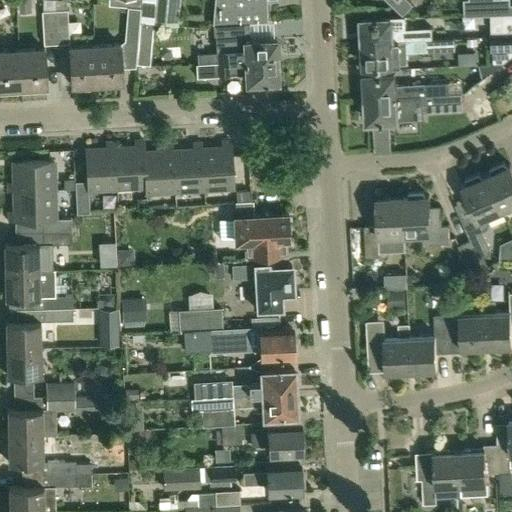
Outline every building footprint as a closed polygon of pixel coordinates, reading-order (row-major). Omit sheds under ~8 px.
[(140,0),(140,7),(139,21),(140,21),(153,22),(178,24),(180,0),(140,0)] [(249,36),(249,23),(267,22),(266,0),(213,0),(212,24),(227,24),(228,37),(249,36)] [(389,0),(403,13),(411,4),(406,0),(389,0)] [(491,14),(511,13),(511,3),(510,4),(510,0),(463,0),(465,15),(491,14)] [(128,6),(125,40),(120,44),(137,45),(139,21),(140,7),(128,6)] [(67,9),(53,10),(55,43),(69,42),(67,9)] [(55,43),(53,10),(42,11),(44,44),(55,43)] [(511,13),(491,14),(491,31),(511,30),(511,13)] [(362,19),(363,42),(432,38),(443,38),(442,31),(432,31),(431,28),(405,29),(405,17),(391,18),(362,19)] [(140,21),(136,65),(149,66),(153,22),(140,21)] [(511,33),(488,35),(489,50),(511,49),(511,33)] [(408,63),(407,51),(423,51),(423,50),(452,49),(452,37),(443,38),(432,38),(363,42),(364,65),(408,63)] [(219,63),(277,60),(276,38),(244,40),(245,50),(218,51),(219,62),(219,63)] [(122,81),(120,44),(94,45),(96,82),(122,81)] [(91,82),(96,82),(94,45),(68,47),(70,84),(73,83),(73,86),(75,89),(89,88),(91,85),(91,82)] [(18,50),(20,87),(45,86),(43,49),(18,50)] [(0,88),(20,87),(18,50),(0,51),(0,88)] [(278,81),(277,60),(219,63),(219,62),(196,63),(196,77),(220,75),(219,75),(246,73),(246,83),(278,81)] [(425,83),(395,85),(394,73),(365,74),(366,97),(461,94),(461,92),(450,93),(449,82),(425,83)] [(461,94),(366,97),(367,121),(397,119),(396,107),(426,106),(426,111),(462,109),(461,94)] [(114,147),(116,186),(144,185),(146,185),(144,151),(143,145),(143,140),(135,140),(135,145),(114,147)] [(105,142),(106,147),(84,148),(85,180),(74,181),(76,213),(88,212),(87,188),(116,186),(114,147),(113,141),(105,142)] [(231,146),(230,146),(230,141),(222,141),(222,147),(201,148),(204,188),(233,186),(231,146)] [(173,149),(175,189),(204,188),(201,148),(201,142),(193,143),(193,148),(173,149)] [(146,185),(144,185),(144,191),(175,189),(173,149),(173,144),(165,144),(165,150),(144,151),(146,185)] [(51,189),(53,189),(51,189),(52,160),(14,160),(13,183),(8,183),(7,190),(13,190),(51,189)] [(511,204),(511,167),(511,164),(507,166),(504,162),(490,168),(490,173),(486,175),(501,210),(511,204)] [(462,185),(468,197),(477,220),(464,226),(471,239),(483,267),(488,265),(484,256),(490,254),(490,251),(482,230),(487,228),(489,222),(487,216),(501,210),(486,175),(483,176),(479,173),(466,179),(466,184),(462,185)] [(71,220),(57,220),(57,219),(52,220),(51,189),(13,190),(14,216),(9,216),(9,221),(42,221),(43,232),(71,231),(71,220)] [(403,197),(404,233),(427,232),(428,243),(449,242),(449,224),(441,224),(441,205),(430,206),(429,195),(425,195),(423,191),(408,193),(407,197),(403,197)] [(379,235),(404,233),(403,197),(376,198),(377,225),(364,226),(365,257),(380,256),(379,235)] [(235,216),(235,226),(236,242),(247,241),(247,255),(285,252),(284,237),(289,237),(288,212),(235,216)] [(43,232),(42,232),(42,243),(71,243),(71,231),(43,232)] [(483,267),(471,239),(458,245),(470,273),(483,267)] [(39,269),(38,243),(3,244),(4,271),(39,270),(39,269)] [(233,278),(256,277),(258,307),(281,306),(280,291),(293,290),(292,266),(268,267),(268,263),(232,264),(233,278)] [(40,296),(45,296),(45,308),(72,307),(72,295),(55,295),(54,269),(39,269),(39,270),(4,271),(4,297),(40,296)] [(485,312),(486,346),(511,344),(511,324),(511,320),(511,292),(511,293),(511,310),(496,311),(495,300),(484,301),(485,312)] [(179,329),(208,327),(222,327),(222,326),(221,306),(178,308),(179,329)] [(72,318),(72,307),(45,308),(45,319),(72,318)] [(117,308),(99,309),(100,319),(118,319),(117,308)] [(459,314),(447,314),(449,351),(462,351),(462,347),(486,346),(485,312),(459,313),(459,314)] [(409,323),(411,368),(437,367),(437,352),(449,351),(447,314),(434,315),(435,335),(410,336),(409,323)] [(386,368),(386,369),(411,368),(409,323),(398,324),(399,336),(385,337),(384,327),(376,320),(367,320),(369,369),(386,368)] [(5,347),(40,347),(40,321),(5,322),(5,347)] [(292,329),(261,330),(262,356),(293,355),(292,329)] [(41,374),(40,347),(5,347),(6,375),(41,374)] [(232,394),(296,391),(294,369),(261,370),(262,382),(232,384),(232,394)] [(232,379),(193,381),(194,397),(195,397),(202,397),(232,395),(232,394),(232,384),(232,379)] [(47,396),(74,395),(73,382),(47,382),(47,396)] [(233,408),(233,406),(264,405),(264,416),(297,414),(296,391),(232,394),(232,395),(202,397),(195,398),(196,411),(203,410),(233,408)] [(74,409),(74,395),(47,396),(34,396),(34,408),(7,409),(7,435),(43,434),(56,434),(55,410),(74,409)] [(511,443),(498,443),(499,472),(511,471),(511,467),(511,465),(511,464),(511,419),(510,419),(511,443)] [(302,451),(300,423),(268,426),(269,431),(252,432),(253,444),(270,443),(270,453),(302,451)] [(221,443),(241,442),(241,425),(220,425),(221,443)] [(43,434),(7,435),(8,462),(43,462),(43,434)] [(499,472),(498,443),(485,444),(486,448),(459,449),(460,484),(488,482),(487,473),(499,472)] [(461,495),(460,484),(459,449),(433,451),(415,453),(417,479),(422,479),(424,503),(436,503),(435,496),(461,495)] [(47,461),(48,473),(91,472),(91,463),(75,463),(75,460),(47,461)] [(302,490),(300,463),(267,465),(267,470),(244,471),(244,483),(268,482),(269,492),(302,490)] [(234,464),(162,467),(163,488),(200,487),(200,481),(209,480),(210,485),(230,485),(230,480),(235,480),(234,464)] [(48,473),(48,485),(9,486),(9,511),(31,511),(44,511),(45,511),(55,511),(55,485),(75,485),(75,484),(91,484),(91,472),(48,473)] [(159,507),(169,506),(239,502),(239,490),(192,492),(187,498),(177,498),(177,493),(169,493),(169,496),(159,497),(159,507)] [(210,505),(210,511),(239,511),(239,502),(169,506),(159,507),(159,508),(170,508),(170,507),(210,505)]
